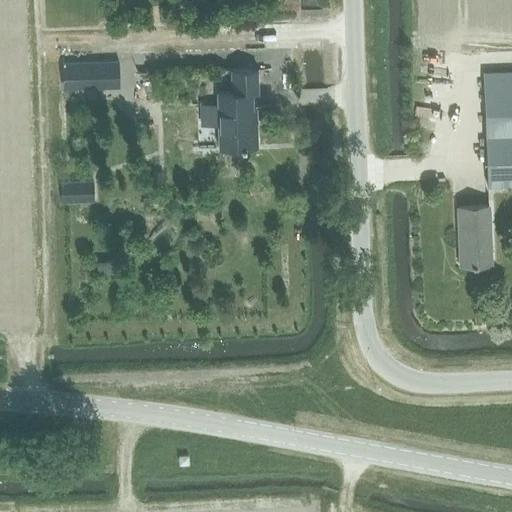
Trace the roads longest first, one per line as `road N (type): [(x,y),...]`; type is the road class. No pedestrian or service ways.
road 1 (unclassified): [(0,400),(90,405),(511,476)]
road 2 (unclassified): [(511,381),(407,382),(383,368),(368,344),(352,0)]
